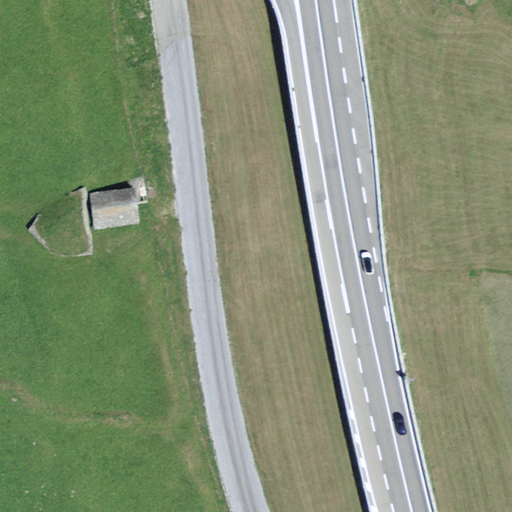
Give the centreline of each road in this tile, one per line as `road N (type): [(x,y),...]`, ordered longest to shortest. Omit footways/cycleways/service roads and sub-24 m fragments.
road 1 (tertiary): [(284,0),(338,291),(369,322)]
road 2 (primary): [(316,0),(369,322)]
road 3 (primary): [(369,322),(413,511)]
